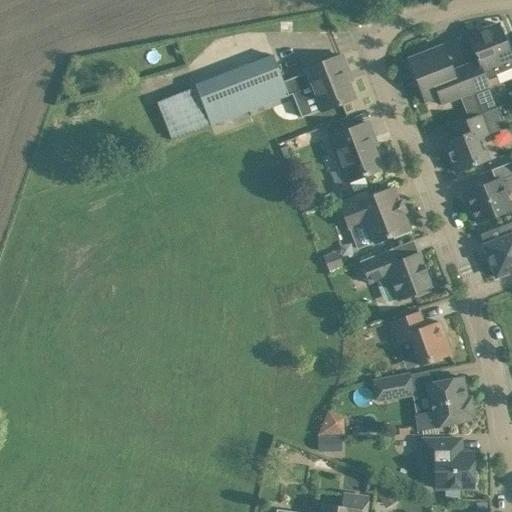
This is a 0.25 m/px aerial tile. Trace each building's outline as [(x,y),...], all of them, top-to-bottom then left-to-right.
[(477,61),(463,66),(473,92),(488,86),(485,79),(511,68),(511,57),(499,24),(467,36),(477,61)] [(441,105),(463,96),(471,118),(481,114),(473,92),(463,66),(452,71),(443,46),(407,60),(424,103),(438,98),(441,105)] [(195,86),(155,102),(170,141),(211,126),(311,86),(321,111),(354,99),(344,72),(347,71),(341,55),(305,69),(306,73),(283,82),(273,56),(195,86)] [(496,108),(481,114),(471,118),(470,118),(451,125),(456,138),(444,143),(445,146),(448,155),(447,159),(450,168),(454,170),(455,172),(488,160),(479,137),(488,134),(486,130),(502,124),(496,108)] [(339,151),(351,181),(363,176),(381,169),(372,147),(376,146),(367,122),(328,137),(334,153),(339,151)] [(280,148),(286,164),(295,160),(289,145),(280,148)] [(351,181),(349,182),(353,192),(367,187),(363,176),(351,181)] [(499,180),(484,186),(465,193),(477,223),(495,216),(510,210),(505,195),(511,192),(511,178),(511,176),(499,181),(499,180)] [(393,188),(374,195),(367,198),(365,193),(339,204),(348,228),(366,221),(375,243),(393,236),(394,239),(406,234),(405,231),(409,230),(402,213),(404,212),(400,201),(398,202),(393,188)] [(303,211),(315,207),(308,190),(297,194),(303,211)] [(511,222),(498,228),(502,239),(484,246),(496,277),(499,276),(500,279),(511,275),(509,272),(511,270),(511,222)] [(418,253),(414,254),(396,261),(391,249),(360,261),(368,284),(389,276),(398,301),(431,288),(418,253)] [(322,256),(327,271),(340,266),(334,251),(322,256)] [(277,291),(282,305),(309,296),(304,282),(277,291)] [(419,312),(400,319),(389,323),(397,344),(410,340),(419,365),(451,354),(450,350),(452,348),(449,339),(446,339),(440,322),(424,327),(419,312)] [(373,381),(377,401),(412,394),(408,375),(373,381)] [(426,384),(430,405),(424,407),(425,412),(412,414),(416,431),(434,427),(450,424),(470,421),(469,417),(473,413),(471,402),(466,399),(462,377),(442,381),(426,384)] [(326,411),(317,433),(341,433),(341,417),(326,411)] [(318,435),(318,452),(342,451),(341,435),(318,435)] [(461,439),(422,439),(422,462),(434,462),(435,488),(473,488),(473,485),(477,482),(476,473),(473,470),(473,453),(461,453),(461,439)] [(388,484),(375,492),(383,505),(396,496),(388,484)] [(365,511),(368,498),(348,495),(343,494),(341,507),(322,505),(321,511),(296,511),(277,509),(276,511),(365,511)]
